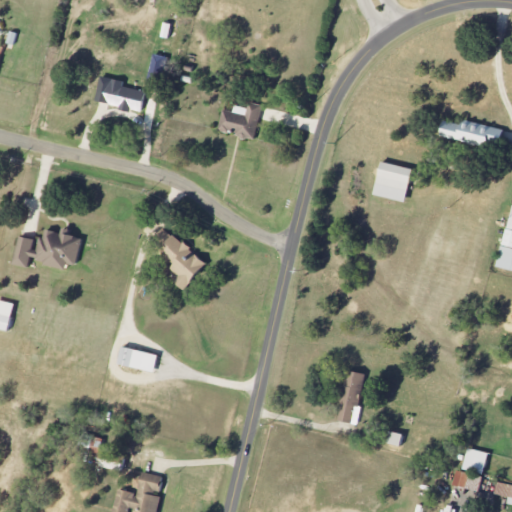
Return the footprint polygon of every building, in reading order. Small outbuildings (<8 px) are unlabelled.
[(170,39),(173,25),(165,23),(162,38),(170,39)] [(151,80),(163,82),(167,57),(154,55),(151,80)] [(125,82),(102,77),(97,103),(143,113),(147,93),(124,88),(125,82)] [(265,107),(249,103),(248,110),(235,106),(233,113),(224,111),(219,131),(255,141),(265,107)] [(464,126),(445,122),(442,137),(500,151),(505,130),(465,121),(464,126)] [(408,203),(416,170),(383,162),(375,195),(408,203)] [(156,239),(165,246),(160,252),(175,265),(171,270),(180,277),(175,282),(186,291),(208,264),(166,228),(156,239)] [(21,236),(14,265),(29,269),(31,261),(68,269),(69,264),(78,266),(84,239),(65,234),(66,234),(43,229),(40,241),(21,236)] [(511,248),(502,246),(497,267),(511,271),(511,248)] [(0,330),(11,332),(16,304),(0,301),(0,330)] [(120,365),(156,374),(160,356),(125,347),(120,365)] [(353,425),(367,375),(351,371),(336,420),(353,425)] [(389,444),(403,447),(405,435),(391,433),(389,444)] [(103,451),(105,439),(84,435),(79,452),(100,457),(97,467),(124,473),(128,457),(103,451)] [(464,470),(485,475),(490,454),(469,449),(464,470)] [(454,486),(467,489),(470,474),(458,471),(454,486)] [(159,511),(163,496),(161,495),(165,478),(144,473),(143,480),(136,478),(134,488),(140,489),(139,494),(119,490),(114,511),(159,511)] [(482,478),(470,476),(468,490),(481,491),(482,478)]
